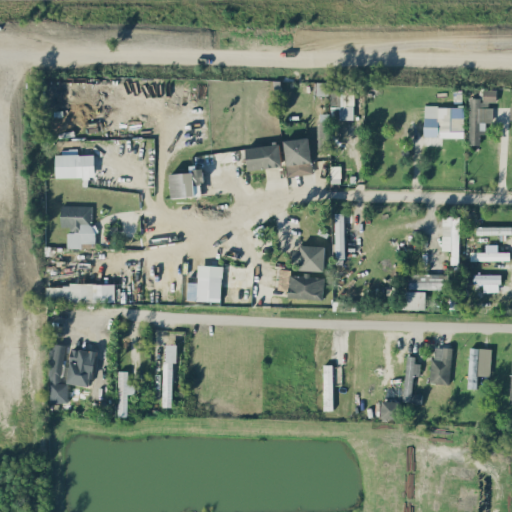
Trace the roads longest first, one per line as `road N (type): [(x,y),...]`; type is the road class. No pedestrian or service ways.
road 1 (residential): [(72,309),(511,322)]
road 2 (residential): [(511,197),(282,191),(248,205)]
